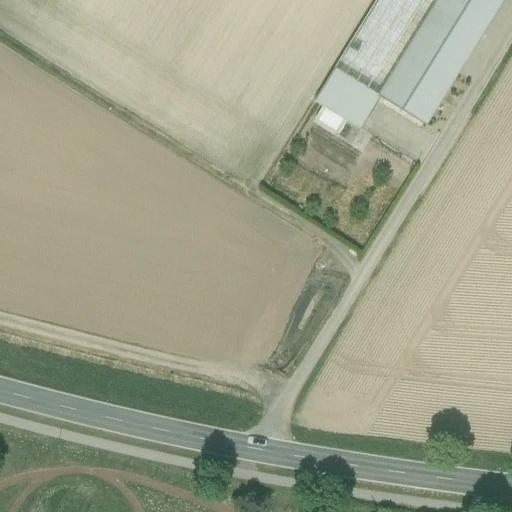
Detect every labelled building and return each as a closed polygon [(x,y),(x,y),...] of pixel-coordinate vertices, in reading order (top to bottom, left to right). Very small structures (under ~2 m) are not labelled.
[(381,97),(382,97),(413,46),(441,0),(379,0),(337,70),(339,71),(381,97)] [(441,0),(413,46),(456,73),(501,0),(441,0)] [(456,73),(413,46),(382,97),(424,124),(456,73)] [(359,132),(381,97),(339,71),(326,93),(357,112),(349,125),(359,132)] [(318,105),(349,125),(357,112),(326,93),(318,105)]
